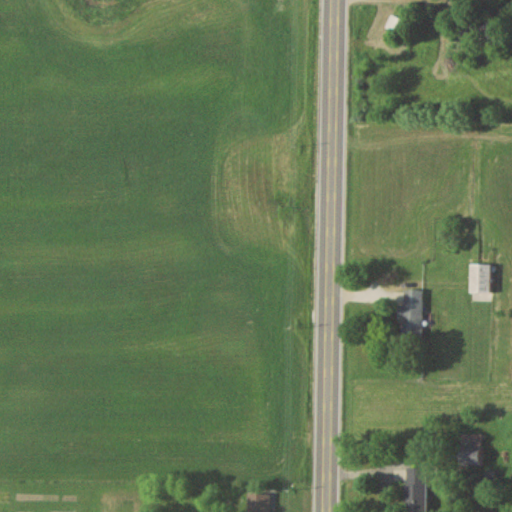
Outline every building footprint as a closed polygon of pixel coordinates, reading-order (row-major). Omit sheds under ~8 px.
[(502,13),(480,13),(480,46),(502,46),(502,13)] [(396,31),(400,19),(391,16),(387,28),(396,31)] [(491,263),(470,263),(470,296),(491,296),(491,263)] [(400,304),(400,338),(423,338),(423,289),(405,289),(405,304),(400,304)] [(481,444),(481,433),(461,433),(461,444),(481,444)] [(480,448),(460,448),(460,464),(480,464),(480,448)] [(427,511),(428,466),(407,466),(407,511),(427,511)] [(270,511),(271,492),(249,492),(248,511),(270,511)]
